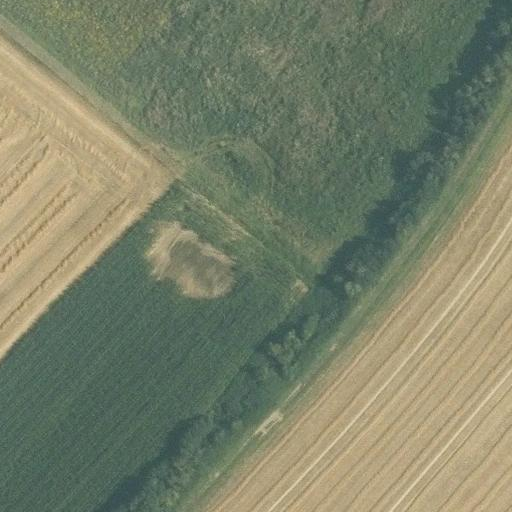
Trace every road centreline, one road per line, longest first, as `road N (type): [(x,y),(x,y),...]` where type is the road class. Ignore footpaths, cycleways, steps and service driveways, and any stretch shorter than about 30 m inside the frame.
road 1 (track): [(511,27),(440,147),(338,289),(0,26)]
road 2 (track): [(511,142),(448,246),(207,511)]
